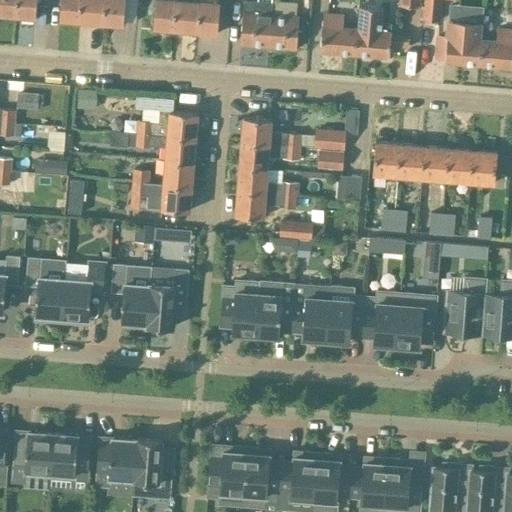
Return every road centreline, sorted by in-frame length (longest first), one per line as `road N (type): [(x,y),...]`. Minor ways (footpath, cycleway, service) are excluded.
road 1 (residential): [(511,372),(468,369),(450,388),(0,353)]
road 2 (residential): [(0,392),(511,433)]
road 3 (residential): [(511,104),(222,84)]
road 4 (residential): [(222,84),(0,63)]
road 5 (residential): [(211,225),(222,84)]
